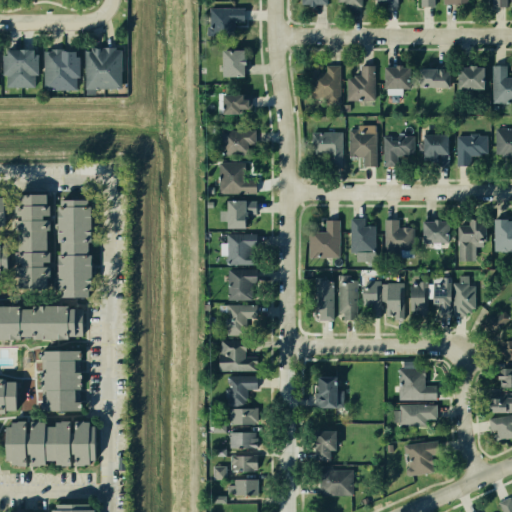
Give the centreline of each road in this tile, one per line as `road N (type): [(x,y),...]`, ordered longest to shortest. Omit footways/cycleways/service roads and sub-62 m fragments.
road 1 (residential): [(286,511),(293,149),(280,0)]
road 2 (residential): [(283,35),(511,33)]
road 3 (residential): [(293,191),(511,190)]
road 4 (residential): [(462,349),(286,346)]
road 5 (residential): [(482,480),(465,437),(462,349)]
